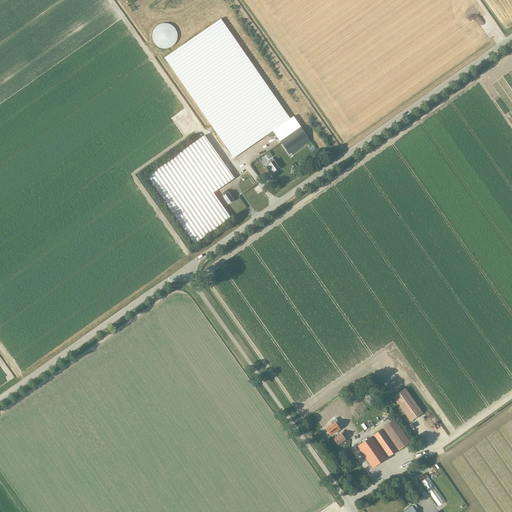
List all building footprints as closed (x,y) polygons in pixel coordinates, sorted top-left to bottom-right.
[(290,119),(221,19),(164,58),(233,157),(266,134),(269,138),(274,134),(280,142),(301,127),(293,116),(290,119)] [(161,24),(159,25),(156,27),(154,29),(153,32),(152,35),(152,38),(153,40),(154,43),(156,45),(159,47),(161,48),(164,49),(167,48),(170,47),(173,46),(175,44),(176,41),(177,39),(177,36),(177,33),(176,30),(174,28),(172,26),(170,24),(167,24),(164,23),(161,24)] [(289,154),(310,140),(301,127),(280,142),(289,154)] [(146,176),(194,244),(231,218),(213,193),(234,178),(204,136),(146,176)] [(269,165),(266,167),(269,171),(272,174),(276,171),(276,170),(279,168),(274,161),(273,161),(272,158),(269,160),(271,163),(268,164),(269,165)] [(228,204),(233,200),(228,193),(226,190),(222,193),(224,196),(223,196),(228,204)] [(404,388),(392,397),(409,422),(422,413),(404,388)] [(335,423),(338,422),(335,418),(330,422),(332,425),(326,429),(330,435),(334,433),(337,431),(339,429),(335,423)] [(394,420),(357,446),(372,468),(409,442),(394,420)] [(333,439),(338,446),(346,439),(340,433),(333,439)] [(438,506),(445,501),(426,474),(419,479),(438,506)]
